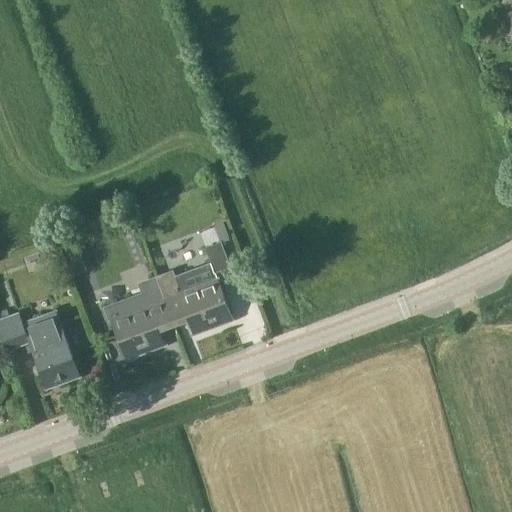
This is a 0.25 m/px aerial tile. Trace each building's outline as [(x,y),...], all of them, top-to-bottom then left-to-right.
[(511,10),(503,15),(503,16),(492,22),(496,31),(508,26),(508,28),(511,26),(511,10)] [(55,239),(37,245),(44,263),(62,256),(55,239)] [(206,247),(204,247),(210,262),(211,265),(214,273),(215,272),(231,267),(222,243),(221,241),(207,246),(206,246),(206,247)] [(80,253),(76,243),(64,247),(68,258),(80,253)] [(156,276),(155,276),(156,279),(162,296),(173,325),(186,320),(193,337),(233,322),(216,278),(182,290),(181,287),(177,277),(176,275),(175,271),(174,269),(173,269),(156,276)] [(145,294),(106,309),(109,317),(126,362),(165,347),(159,330),(173,325),(162,296),(156,279),(141,285),(145,294)] [(0,318),(9,315),(7,309),(0,311),(0,318)] [(54,310),(23,322),(23,323),(27,333),(30,342),(28,343),(45,387),(79,375),(54,310)] [(0,318),(0,329),(0,331),(13,327),(23,323),(23,322),(19,311),(9,315),(0,318)]
